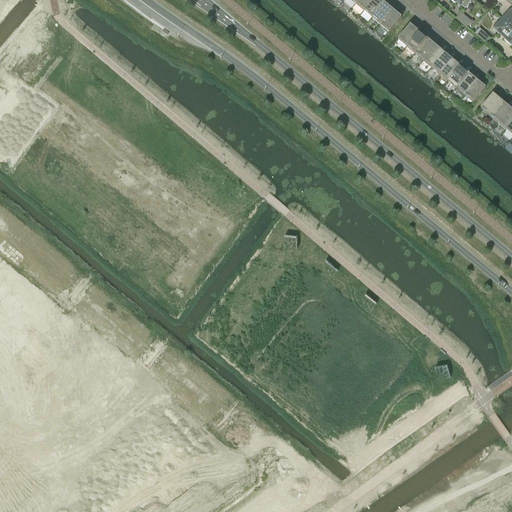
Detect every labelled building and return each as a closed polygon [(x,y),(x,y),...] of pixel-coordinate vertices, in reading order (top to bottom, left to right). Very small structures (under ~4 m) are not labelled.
[(358,0),(355,5),(363,12),(373,0),(358,0)] [(373,0),(363,12),(372,19),(384,4),(379,0),(373,0)] [(469,4),(471,0),(449,0),(455,4),(456,3),(460,6),(465,9),(466,8),(467,7),(468,5),(469,4)] [(392,11),(384,4),(372,19),(380,25),(392,11)] [(503,21),(511,29),(511,12),(511,13),(508,10),(500,19),(503,21)] [(392,11),(380,25),(389,33),(401,18),(392,11)] [(466,27),(470,22),(460,14),(456,19),(466,27)] [(511,29),(503,21),(499,25),(497,23),(492,27),(495,30),(501,36),(501,35),(505,39),(504,40),(510,46),(511,45),(511,29)] [(406,47),(418,33),(410,26),(397,40),(406,47)] [(485,43),(489,38),(479,29),(474,34),(485,43)] [(406,47),(414,54),(427,40),(418,33),(406,47)] [(414,54),(423,61),(435,47),(427,40),(414,54)] [(423,61),(431,68),(443,54),(435,47),(423,61)] [(431,68),(439,75),(451,61),(443,54),(431,68)] [(439,75),(447,82),(460,68),(451,61),(439,75)] [(447,82),(456,89),(468,75),(460,68),(447,82)] [(456,89),(464,96),(476,81),(468,75),(456,89)] [(476,81),(464,96),(473,103),(485,89),(476,81)] [(489,117),(501,102),(492,95),(480,109),(489,117)] [(489,117),(497,124),(509,109),(501,102),(489,117)] [(497,124),(505,131),(511,122),(511,111),(509,109),(497,124)]
